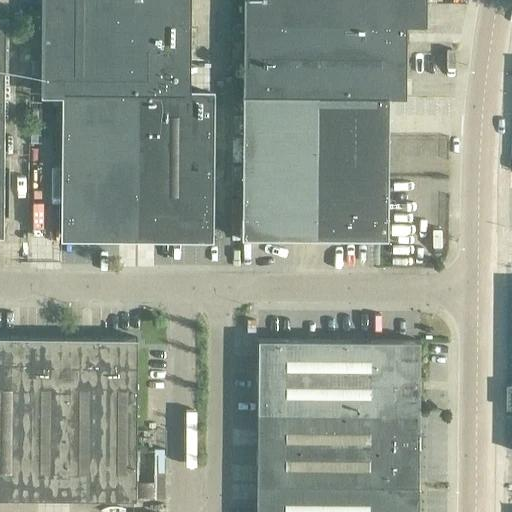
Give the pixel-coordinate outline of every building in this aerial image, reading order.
[(41,0),(41,93),(63,93),(62,234),(209,236),(211,91),(186,91),(186,0),(41,0)] [(242,0),(242,97),(240,237),(334,238),(387,238),(388,98),(405,98),(406,26),(426,26),(426,0),(242,0)] [(0,498),(62,499),(135,500),(135,497),(135,449),(136,337),(0,336),(0,498)] [(257,483),(256,511),(417,511),(420,339),(258,338),(257,483)] [(166,449),(135,449),(135,497),(165,497),(166,449)]
